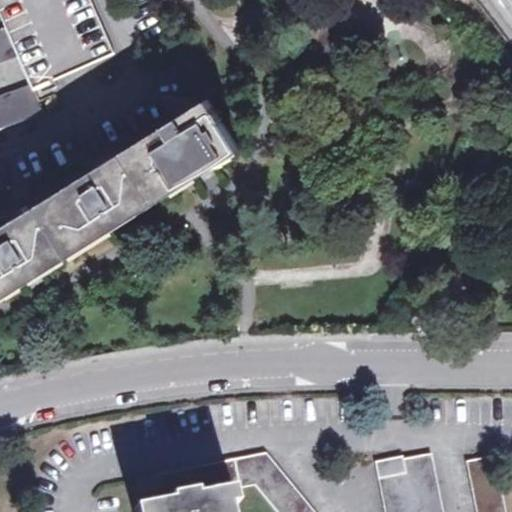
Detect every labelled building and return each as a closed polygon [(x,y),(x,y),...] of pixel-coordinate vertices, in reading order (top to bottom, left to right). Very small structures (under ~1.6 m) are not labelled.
[(0,0),(0,7),(8,27),(20,55),(37,93),(58,86),(55,78),(112,52),(89,0),(0,0)] [(0,60),(20,55),(8,27),(0,28),(0,60)] [(0,130),(41,115),(31,86),(0,97),(0,130)] [(0,228),(0,293),(238,145),(208,98),(166,124),(0,228)] [(148,476),(155,505),(224,492),(253,486),(275,511),(311,511),(262,454),(148,476)] [(374,462),(375,466),(383,511),(440,511),(430,455),(402,460),(401,457),(374,462)] [(503,511),(492,457),(465,461),(475,511),(503,511)] [(227,511),(224,492),(155,505),(139,508),(139,511),(227,511)]
